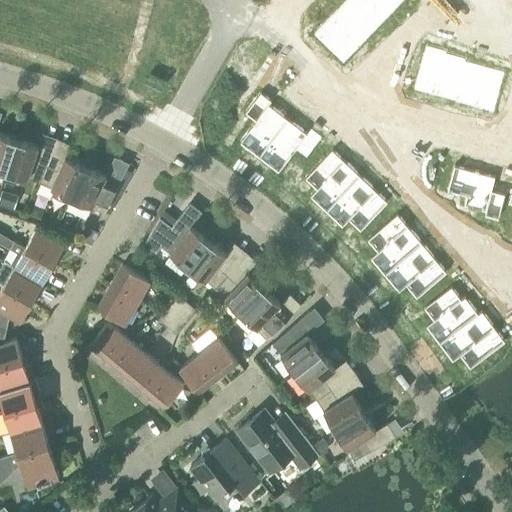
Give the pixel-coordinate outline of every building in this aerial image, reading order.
[(0,0),(0,26),(5,27),(7,18),(22,22),(27,0),(0,0)] [(49,0),(45,14),(58,18),(49,44),(73,53),(87,13),(64,5),(65,0),(49,0)] [(366,0),(347,0),(342,5),(372,34),(386,19),(366,0)] [(395,0),(366,0),(386,19),(400,5),(395,0)] [(443,1),(435,9),(441,15),(449,7),(443,1)] [(342,5),(328,20),(358,49),(372,34),(342,5)] [(435,9),(427,18),(433,23),(441,15),(435,9)] [(87,13),(73,53),(96,61),(105,35),(118,40),(127,15),(114,10),(110,21),(87,13)] [(449,12),(444,29),(452,31),(457,14),(449,12)] [(457,14),(452,31),(460,33),(464,16),(457,14)] [(328,20),(313,35),(343,64),(358,49),(328,20)] [(488,23),(484,39),(492,41),(496,25),(488,23)] [(496,25),(492,41),(499,43),(504,27),(496,25)] [(410,27),(402,35),(408,41),(416,32),(410,27)] [(402,35),(395,43),(401,49),(408,41),(402,35)] [(434,96),(444,60),(424,54),(414,91),(434,96)] [(382,56),(374,64),(380,70),(388,62),(382,56)] [(454,102),(464,65),(444,60),(434,96),(454,102)] [(374,64),(366,72),(372,78),(380,70),(374,64)] [(464,65),(454,102),(454,103),(473,108),(484,70),(464,65)] [(504,76),(484,70),(473,108),(494,114),(504,76)] [(259,157),(286,122),(266,106),(271,99),(260,90),(244,111),(255,119),(238,141),(259,157)] [(306,137),(286,122),(259,157),(280,173),(296,151),(307,159),(323,138),(312,130),(306,137)] [(0,168),(7,171),(17,138),(0,132),(0,168)] [(17,138),(7,171),(40,182),(51,153),(38,148),(39,145),(17,138)] [(325,213),(355,181),(336,163),(343,156),(332,147),(314,166),(324,175),(305,195),(325,213)] [(51,153),(40,182),(55,189),(52,196),(69,204),(73,196),(86,165),(66,156),(65,159),(51,153)] [(447,190),(488,201),(485,215),(499,218),(506,193),(493,189),(497,175),(454,164),(447,190)] [(69,204),(68,206),(88,215),(92,205),(105,211),(118,186),(119,185),(105,179),(107,174),(86,165),(73,196),(69,204)] [(417,185),(412,179),(399,191),(405,197),(417,185)] [(373,198),(355,181),(325,213),(344,231),(362,211),(372,220),(390,201),(380,191),(373,198)] [(410,203),(423,191),(417,185),(405,197),(410,203)] [(0,196),(0,206),(11,210),(14,200),(0,196)] [(383,276),(416,248),(400,228),(407,222),(398,211),(378,228),(386,238),(366,256),(369,259),(367,261),(377,273),(379,272),(383,276)] [(188,266),(209,239),(180,216),(172,226),(159,219),(146,242),(156,249),(161,244),(172,254),(165,263),(182,275),(188,266)] [(65,244),(37,228),(25,247),(54,264),(65,244)] [(223,258),(227,253),(209,239),(188,266),(216,288),(235,267),(223,258)] [(11,264),(15,266),(43,282),(54,264),(25,247),(15,241),(11,248),(18,252),(11,264)] [(416,248),(383,276),(400,296),(420,279),(429,289),(449,272),(440,261),(433,267),(416,248)] [(111,285),(138,301),(151,279),(123,263),(111,285)] [(0,274),(0,282),(4,285),(32,301),(43,282),(15,266),(9,275),(2,271),(0,274)] [(235,267),(216,288),(242,312),(265,287),(249,272),(245,276),(235,267)] [(437,345),(472,318),(457,298),(465,292),(456,281),(435,297),(443,307),(421,324),(424,327),(422,329),(432,341),(434,340),(437,345)] [(4,285),(0,291),(0,325),(2,326),(5,315),(8,313),(21,320),(32,301),(4,285)] [(138,301),(111,285),(99,306),(126,322),(138,301)] [(277,307),(282,303),(265,287),(242,312),(268,337),(288,318),(277,307)] [(495,301),(500,308),(511,298),(511,295),(509,291),(495,301)] [(168,326),(188,302),(179,294),(159,318),(168,326)] [(188,302),(168,326),(178,334),(198,310),(188,302)] [(472,318),(437,345),(453,365),(475,349),(483,360),(504,344),(495,332),(488,338),(472,318)] [(109,320),(89,345),(108,360),(128,336),(109,320)] [(0,367),(24,360),(17,338),(2,343),(0,339),(0,337),(2,326),(0,325),(0,367)] [(303,336),(294,325),(273,343),(295,371),(322,350),(308,332),(303,336)] [(126,376),(147,352),(128,336),(108,360),(126,376)] [(239,362),(219,337),(200,352),(219,377),(239,362)] [(331,371),(336,368),(322,350),(295,371),(317,399),(340,383),(331,371)] [(145,391),(165,367),(147,352),(126,376),(145,391)] [(180,368),(200,393),(219,377),(200,352),(180,368)] [(24,360),(0,367),(0,389),(30,380),(24,360)] [(164,407),(184,383),(165,367),(145,391),(164,407)] [(36,378),(30,380),(0,389),(0,393),(5,411),(37,400),(34,393),(40,391),(36,378)] [(336,429),(365,410),(353,392),(348,395),(340,383),(317,399),(336,429)] [(44,398),(5,411),(12,432),(43,421),(51,419),(44,398)] [(237,430),(270,472),(290,456),(300,468),(320,453),(313,445),(298,426),(287,435),(265,408),(237,430)] [(380,445),(385,442),(404,430),(396,417),(377,429),(365,410),(336,429),(355,459),(380,445)] [(43,421),(12,432),(18,452),(50,442),(43,421)] [(324,437),(313,445),(320,453),(321,455),(327,451),(328,443),(324,437)] [(193,482),(202,493),(209,488),(217,498),(237,483),(245,493),(261,481),(227,438),(191,465),(200,476),(193,482)] [(0,457),(0,483),(17,467),(16,466),(22,464),(26,477),(57,467),(50,442),(18,452),(0,457)] [(29,486),(60,476),(57,467),(26,477),(29,486)] [(153,495),(131,511),(196,511),(178,488),(167,496),(159,503),(153,495)]
